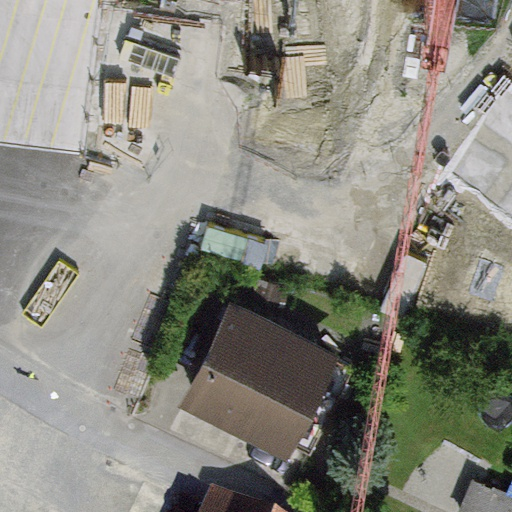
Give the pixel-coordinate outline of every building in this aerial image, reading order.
[(511,172),(499,204),(511,208),(511,172)] [(500,264),(421,244),(406,297),(487,317),(500,264)] [(358,344),(256,298),(211,398),(312,444),(358,344)] [(466,510),(472,511),(511,511),(511,475),(479,466),(466,510)] [(236,511),(218,503),(213,511),(236,511)]
